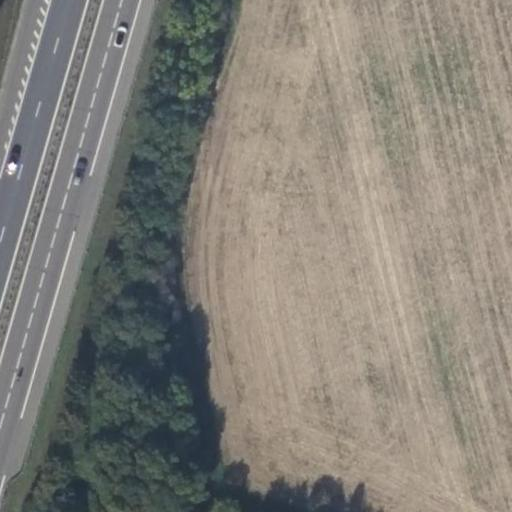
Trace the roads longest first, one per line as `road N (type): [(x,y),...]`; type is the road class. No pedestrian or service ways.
road 1 (trunk): [(0,422),(120,0)]
road 2 (trunk): [(67,0),(0,238)]
